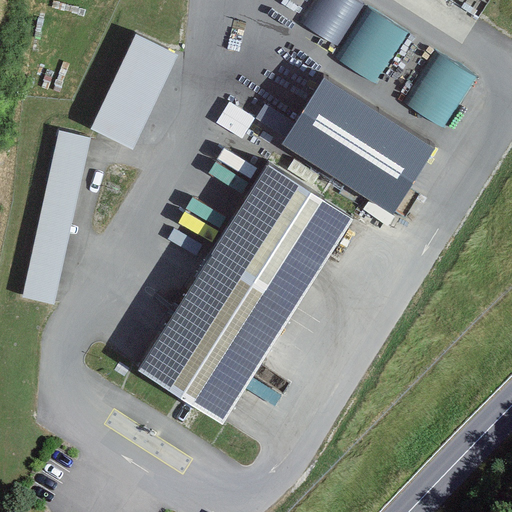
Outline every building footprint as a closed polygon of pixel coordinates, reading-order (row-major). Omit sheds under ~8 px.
[(370,6),(339,57),(380,82),(411,30),(370,6)] [(90,130),(133,150),(179,55),(136,34),(90,130)] [(435,51),(409,106),(452,126),(478,71),(435,51)] [(283,144),(393,215),(436,148),(325,78),(283,144)] [(244,134),(256,115),(231,98),(218,118),(244,134)] [(23,298),(54,305),(91,138),(59,131),(23,298)] [(349,212),(264,159),(133,367),(219,420),(349,212)]
